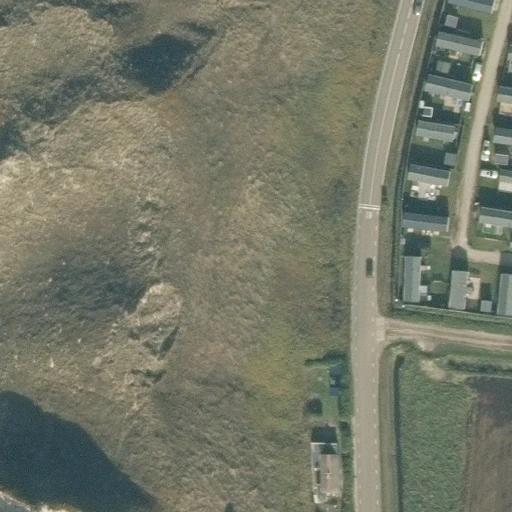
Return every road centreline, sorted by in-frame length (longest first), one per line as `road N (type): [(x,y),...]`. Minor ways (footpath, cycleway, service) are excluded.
road 1 (tertiary): [(373,511),(368,204),(414,0)]
road 2 (track): [(365,330),(511,344)]
